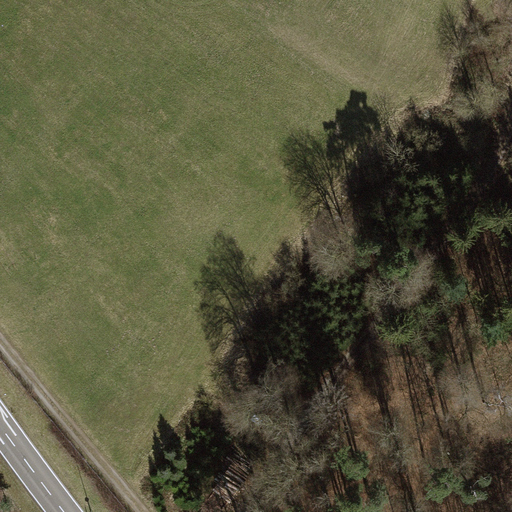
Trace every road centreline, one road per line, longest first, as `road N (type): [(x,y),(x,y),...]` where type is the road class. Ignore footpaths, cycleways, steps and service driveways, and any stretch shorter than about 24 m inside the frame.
road 1 (track): [(511,115),(482,172),(305,415),(251,511)]
road 2 (track): [(0,347),(138,511)]
